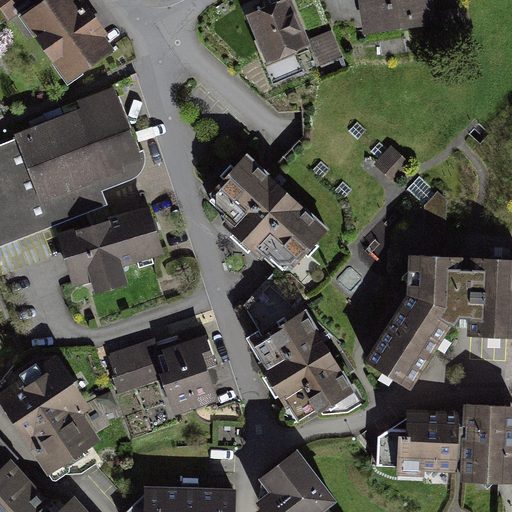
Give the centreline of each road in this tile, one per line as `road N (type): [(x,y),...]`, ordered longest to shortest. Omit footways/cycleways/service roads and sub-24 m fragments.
road 1 (residential): [(159,53),(160,94),(222,297)]
road 2 (residential): [(222,297),(106,337),(75,338),(55,327),(30,255)]
road 3 (residential): [(511,387),(422,399),(317,436),(267,440)]
road 4 (residential): [(222,297),(267,440)]
road 5 (residential): [(98,511),(84,495),(50,492),(0,423)]
